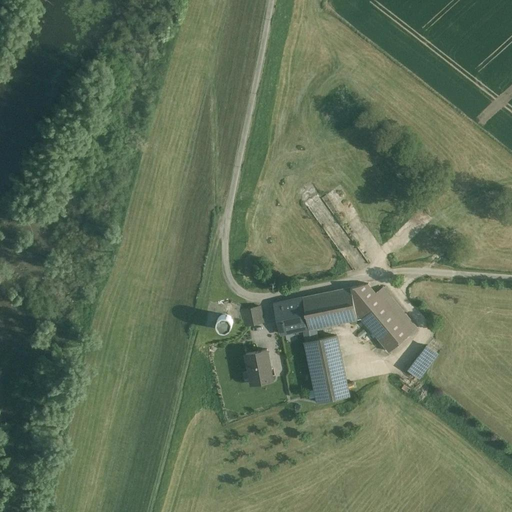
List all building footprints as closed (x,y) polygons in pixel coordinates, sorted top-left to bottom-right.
[(417,328),(383,286),(375,293),(367,284),(351,286),(355,306),(362,318),(389,351),(417,328)] [(355,306),(351,286),(275,303),(281,334),(303,329),(305,342),(313,340),(311,329),(358,318),(355,306)] [(260,306),(243,309),(246,325),(263,321),(260,306)] [(218,322),(219,325),(221,327),(223,328),(226,329),(228,328),(231,327),(232,325),(233,323),(234,321),(233,318),(232,316),(230,314),(228,313),(225,313),(223,313),(220,315),(219,317),(218,320),(218,322)] [(313,340),(305,342),(316,393),(318,402),(349,395),(337,335),(313,340)] [(410,368),(420,375),(437,354),(427,347),(410,368)] [(267,349),(246,353),(252,383),(273,379),(267,349)]
